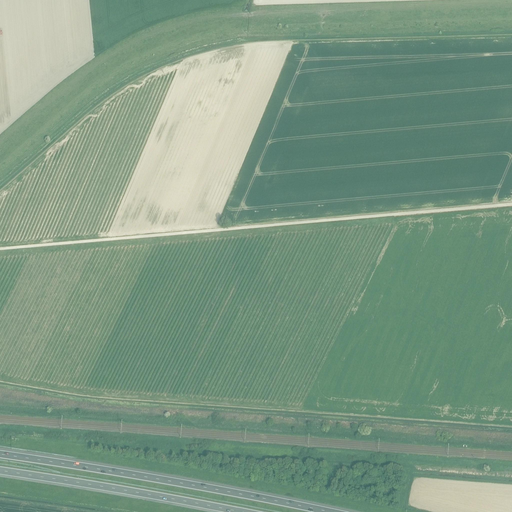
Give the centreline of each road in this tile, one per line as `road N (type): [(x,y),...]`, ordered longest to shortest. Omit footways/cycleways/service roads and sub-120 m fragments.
road 1 (unclassified): [(0,247),(511,203)]
road 2 (motorway): [(330,511),(0,453)]
road 3 (motorway): [(0,469),(242,511)]
